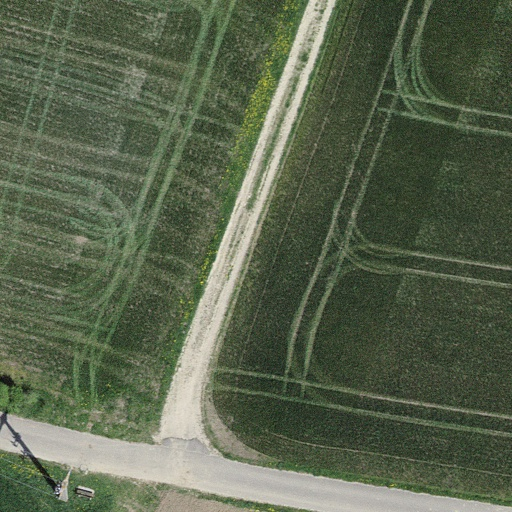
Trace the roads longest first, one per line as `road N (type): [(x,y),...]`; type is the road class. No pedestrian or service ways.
road 1 (track): [(323,0),(174,411),(197,479)]
road 2 (unclassified): [(422,511),(197,479),(0,435)]
